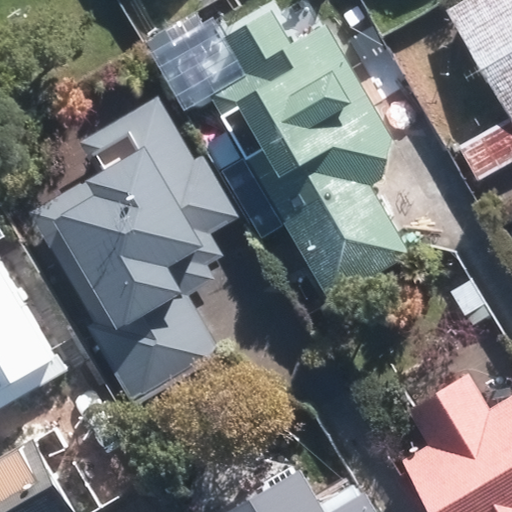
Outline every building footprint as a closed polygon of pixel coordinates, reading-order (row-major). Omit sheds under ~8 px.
[(485,135),(511,118),(511,0),(453,0),(416,22),(485,135)] [(433,274),(321,56),(193,121),(305,339),(433,274)] [(202,230),(127,101),(50,145),(69,178),(0,217),(0,221),(111,412),(207,357),(174,300),(200,285),(177,245),(202,230)] [(0,402),(39,381),(0,311),(0,511),(55,511),(0,412),(0,402)] [(511,511),(511,385),(511,384),(470,408),(440,359),(378,396),(408,445),(362,473),(385,511),(511,511)] [(300,508),(272,458),(173,511),(346,511),(334,490),(300,508)]
